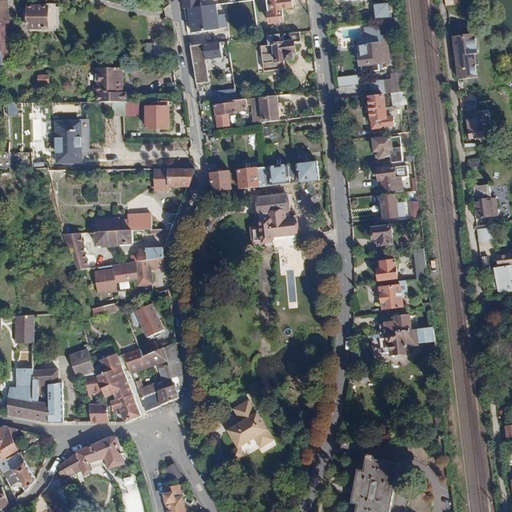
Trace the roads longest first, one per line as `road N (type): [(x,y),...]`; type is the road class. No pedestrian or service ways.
road 1 (residential): [(316,0),(345,312),(340,397),(306,511)]
road 2 (residential): [(439,0),(504,511)]
road 3 (residential): [(176,0),(202,171),(170,256),(191,386),(187,402),(165,418)]
